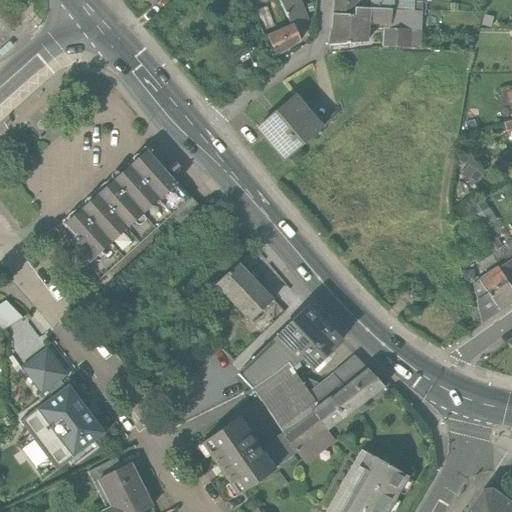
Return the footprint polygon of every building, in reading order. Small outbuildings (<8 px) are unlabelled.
[(300,0),(283,0),(279,1),(293,29),(296,36),(305,32),(303,25),(309,21),(300,0)] [(369,0),(334,0),(333,17),(355,20),(357,12),(370,11),(422,12),(422,3),(370,1),(369,0)] [(275,29),(266,8),(257,12),(265,32),(275,29)] [(367,45),(369,26),(370,11),(357,12),(355,20),(333,17),(331,47),(367,45)] [(420,47),(422,12),(370,11),(369,26),(385,26),(384,46),(420,47)] [(301,46),(296,36),(293,29),(267,39),(277,60),(301,46)] [(270,56),(264,41),(252,46),(234,58),(248,77),(265,67),(260,60),(270,56)] [(294,96),(258,126),(284,158),(321,128),(294,96)] [(147,152),(64,225),(74,240),(69,244),(89,265),(99,281),(171,215),(189,199),(147,152)] [(475,188),(485,174),(472,165),(462,178),(475,188)] [(45,172),(44,174),(43,176),(43,178),(44,180),(46,182),(48,183),(50,183),(52,183),(53,182),(55,180),(56,179),(56,177),(56,175),(55,173),(53,171),(51,170),(49,170),(47,171),(45,172)] [(189,199),(171,215),(180,225),(198,209),(189,199)] [(469,207),(475,218),(488,211),(483,200),(469,207)] [(511,258),(499,268),(511,292),(511,258)] [(228,274),(214,287),(248,324),(272,302),(239,266),(229,275),(228,274)] [(483,322),(511,302),(511,292),(499,268),(480,281),(488,293),(479,300),(483,322)] [(462,285),(474,283),(473,271),(461,272),(462,285)] [(475,284),(479,300),(488,293),(480,281),(475,284)] [(307,308),(274,339),(296,363),(301,359),(312,371),(327,357),(326,356),(341,342),(324,325),(323,326),(307,308)] [(252,391),(253,390),(272,377),(288,365),(292,370),(297,365),(296,363),(274,339),(237,375),(252,391)] [(45,391),(60,381),(66,376),(46,348),(19,368),(40,395),(45,391)] [(323,382),(308,391),(319,407),(363,375),(350,360),(340,369),(323,382)] [(314,411),(319,407),(308,391),(292,370),(288,365),(272,377),(253,390),(285,433),(314,411)] [(319,407),(314,411),(327,430),(384,387),(368,371),(363,375),(319,407)] [(50,398),(18,422),(56,471),(105,434),(68,385),(64,387),(60,381),(45,391),(50,398)] [(336,441),(327,430),(314,411),(285,433),(282,435),(296,454),(304,465),(336,441)] [(237,496),(274,471),(237,418),(201,444),(237,496)] [(296,454),(282,435),(263,448),(276,467),(296,454)] [(366,453),(332,511),(387,511),(408,477),(366,453)] [(92,481),(97,478),(111,471),(106,462),(87,471),(92,481)] [(100,511),(136,511),(151,505),(130,462),(111,471),(97,478),(111,506),(100,511)] [(511,511),(511,499),(493,485),(485,487),(465,511),(511,511)]
